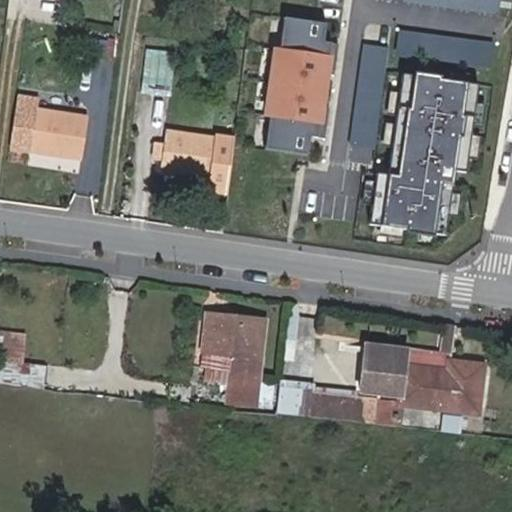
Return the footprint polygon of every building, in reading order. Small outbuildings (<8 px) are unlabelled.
[(497,0),(401,0),(401,3),(496,15),(497,0)] [(328,42),(331,24),(283,17),(278,50),(274,49),(264,116),(268,116),(263,149),(311,156),(314,138),(321,139),(326,107),(312,105),(318,73),(332,76),(336,43),(328,42)] [(495,44),(399,33),(396,59),(492,69),(495,44)] [(387,47),(362,44),(348,145),(373,148),(387,47)] [(171,93),(176,52),(148,47),(143,89),(171,93)] [(476,83),(400,72),(386,174),(374,172),(367,225),(444,236),(453,170),(464,172),(476,83)] [(78,155),(84,115),(33,107),(27,148),(78,155)] [(161,173),(209,180),(215,138),(167,131),(161,173)] [(255,375),(261,327),(223,322),(223,316),(203,314),(199,354),(219,356),(216,385),(254,389),(255,375)] [(223,322),(261,327),(262,320),(223,316),(223,322)] [(0,329),(0,382),(43,387),(45,363),(23,361),(26,331),(0,329)] [(361,349),(360,356),(402,362),(403,354),(361,349)] [(396,409),(476,418),(482,369),(447,365),(446,375),(401,370),(402,362),(360,356),(355,396),(397,401),(396,409)] [(259,380),(259,407),(271,408),(272,381),(259,380)] [(373,405),(370,427),(393,430),(396,409),(373,405)]
